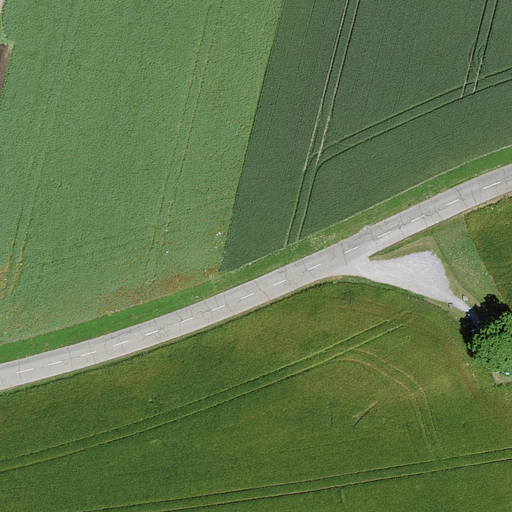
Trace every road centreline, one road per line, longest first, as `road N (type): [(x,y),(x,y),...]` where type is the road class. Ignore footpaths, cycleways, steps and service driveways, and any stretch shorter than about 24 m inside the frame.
road 1 (tertiary): [(511,177),(202,313),(0,376)]
road 2 (track): [(493,347),(451,297),(325,261)]
